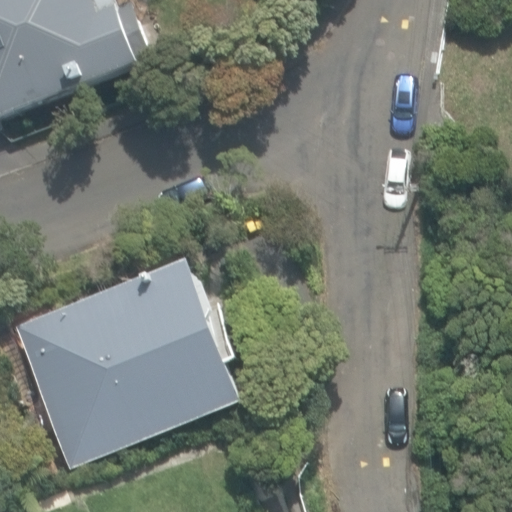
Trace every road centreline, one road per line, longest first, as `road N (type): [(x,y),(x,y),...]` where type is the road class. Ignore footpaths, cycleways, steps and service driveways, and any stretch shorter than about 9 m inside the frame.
road 1 (residential): [(387,511),(377,455),(394,102)]
road 2 (residential): [(394,102),(0,202)]
